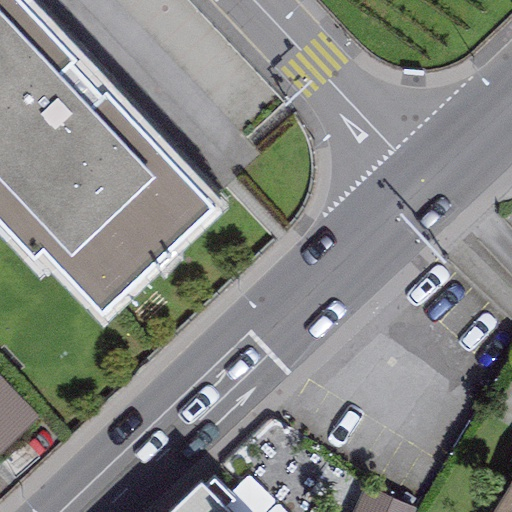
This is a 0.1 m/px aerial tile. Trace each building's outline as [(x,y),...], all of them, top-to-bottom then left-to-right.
[(204,178),(43,0),(0,0),(0,195),(30,229),(44,216),(97,274),(204,178)] [(0,478),(50,430),(0,378),(0,478)] [(226,487),(198,458),(143,511),(254,511),(228,485),(226,487)] [(511,511),(511,464),(486,509),(491,511),(511,511)] [(363,479),(349,511),(411,511),(416,501),(363,479)]
